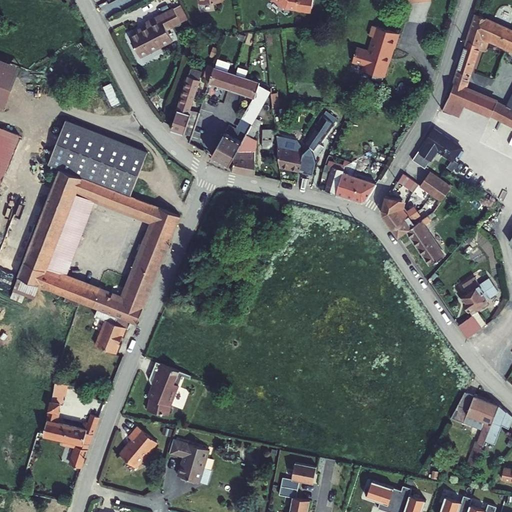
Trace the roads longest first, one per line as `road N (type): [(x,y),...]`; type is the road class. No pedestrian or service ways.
road 1 (residential): [(77,511),(209,173)]
road 2 (residential): [(364,216),(435,101),(468,0)]
road 3 (residential): [(364,216),(468,357),(511,400)]
road 4 (residential): [(83,0),(147,119),(209,173)]
road 5 (residential): [(209,173),(364,216)]
